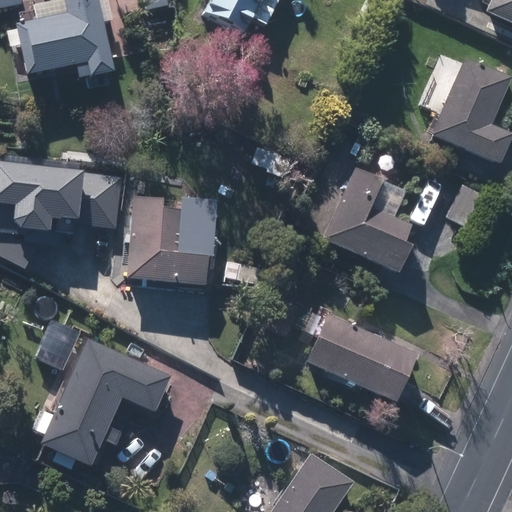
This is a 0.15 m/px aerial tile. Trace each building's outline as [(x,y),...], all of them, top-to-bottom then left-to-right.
[(64,0),(64,12),(15,20),(24,70),(74,62),(77,75),(107,70),(95,0),(64,0)] [(204,0),(205,4),(206,11),(240,25),(247,12),(263,18),(276,0),(204,0)] [(511,0),(486,0),(483,7),(511,21),(511,0)] [(459,52),(437,43),(414,96),(436,105),(459,52)] [(505,71),(470,52),(431,124),(488,155),(500,133),(478,121),(505,71)] [(285,150),(260,141),(252,165),(277,174),(285,150)] [(120,173),(0,158),(0,225),(66,233),(67,222),(114,228),(118,195),(120,173)] [(374,176),(353,166),(322,230),(389,262),(400,240),(354,218),(374,176)] [(487,194),(465,181),(446,215),(469,228),(487,194)] [(174,196),(133,194),(128,271),(200,276),(202,248),(171,246),(174,196)] [(229,258),(224,275),(258,285),(263,268),(229,258)] [(319,319),(304,357),(395,394),(411,356),(319,319)] [(74,335),(51,323),(35,356),(57,367),(74,335)] [(161,373),(86,339),(41,438),(88,459),(101,432),(112,437),(118,423),(107,418),(119,392),(147,405),(161,373)] [(316,511),(342,477),(309,454),(267,511),(316,511)]
